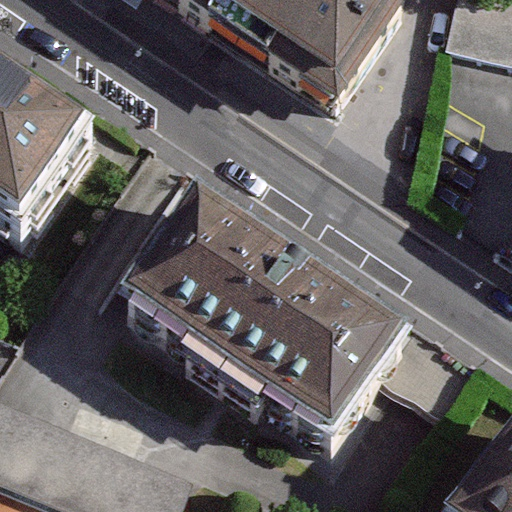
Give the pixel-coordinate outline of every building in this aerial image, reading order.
[(157,0),(336,119),(408,10),(394,0),(157,0)] [(394,0),(408,10),(409,0),(394,0)] [(457,0),(445,57),(511,71),(511,3),(497,0),(457,0)] [(94,148),(0,83),(0,225),(28,245),(94,148)] [(401,356),(191,215),(122,318),(332,459),(401,356)] [(195,511),(199,503),(0,423),(0,499),(29,511),(195,511)] [(511,511),(511,470),(480,511),(511,511)]
